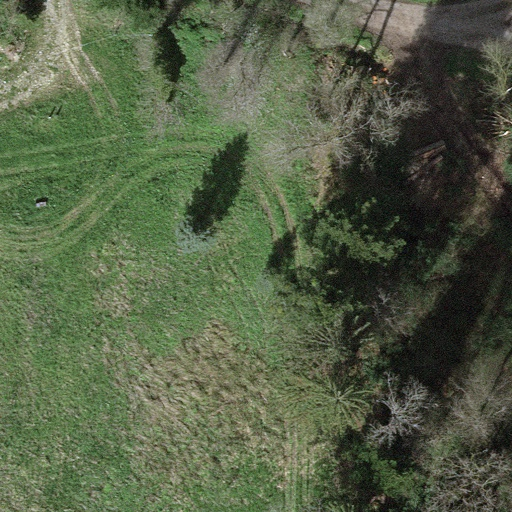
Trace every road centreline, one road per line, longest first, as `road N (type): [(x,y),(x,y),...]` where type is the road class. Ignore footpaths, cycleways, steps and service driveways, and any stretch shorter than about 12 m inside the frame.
road 1 (track): [(413,8),(511,200)]
road 2 (track): [(52,0),(54,27),(41,68),(27,88),(0,100)]
